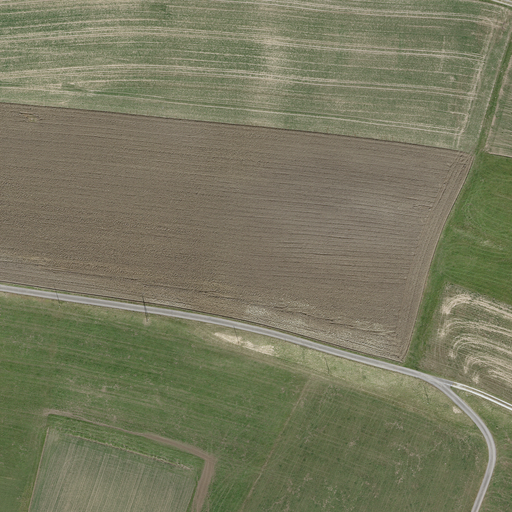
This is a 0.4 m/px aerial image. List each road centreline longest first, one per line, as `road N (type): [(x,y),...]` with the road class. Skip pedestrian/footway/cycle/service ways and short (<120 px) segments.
road 1 (track): [(0,290),(246,328),(442,381),(495,457),(476,511)]
road 2 (track): [(511,70),(423,375)]
